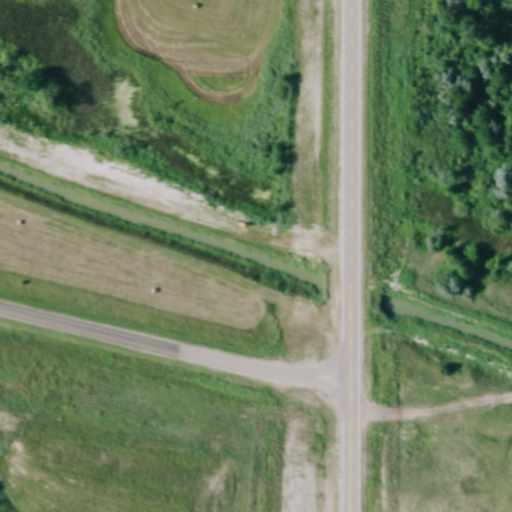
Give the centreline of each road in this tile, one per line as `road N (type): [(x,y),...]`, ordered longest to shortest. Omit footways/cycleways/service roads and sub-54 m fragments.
road 1 (primary): [(346,511),(355,0)]
road 2 (tertiary): [(351,376),(268,374),(0,310)]
